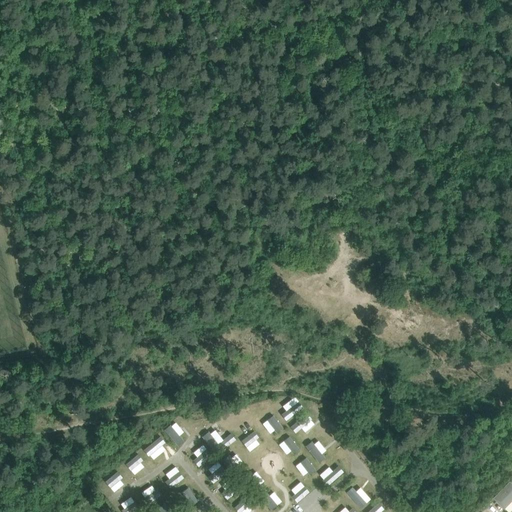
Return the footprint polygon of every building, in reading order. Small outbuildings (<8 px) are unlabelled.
[(286,411),(281,414),(286,421),(303,407),(298,401),(286,411)] [(307,413),(291,427),(296,433),(302,428),(311,420),(312,419),(307,413)] [(273,415),(267,420),(274,430),(277,433),(283,428),(273,415)] [(170,425),(164,430),(178,446),(184,441),(179,435),(172,426),(170,425)] [(209,431),(202,437),(213,450),(220,445),(218,443),(211,434),(209,431)] [(254,431),(241,441),(246,447),(256,440),(259,437),(254,431)] [(222,440),(218,443),(223,449),(236,440),(231,434),(222,440)] [(290,436),(283,441),(291,451),(293,454),(299,449),(290,436)] [(160,437),(144,450),(149,456),(150,455),(162,445),(165,443),(160,437)] [(312,441),(306,446),(319,463),(325,458),(322,454),(314,444),(312,441)] [(197,457),(193,460),(199,467),(212,455),(206,449),(197,457)] [(138,454),(126,464),(131,470),(140,462),(143,460),(138,454)] [(230,455),(223,460),(233,472),(240,467),(239,467),(232,458),(230,455)] [(306,458),(300,462),(300,463),(307,472),(310,475),(316,470),(306,458)] [(212,473),(208,477),(213,483),(227,472),(221,466),(212,473)] [(323,479),(322,480),(327,486),(343,472),(338,466),(333,471),(323,479)] [(169,479),(165,482),(170,488),(184,477),(179,471),(169,479)] [(118,472),(105,482),(110,488),(111,487),(120,480),(122,478),(118,472)] [(250,473),(244,478),(254,490),(260,484),(252,475),(250,473)] [(492,498),(504,509),(511,500),(511,484),(509,481),(492,498)] [(226,490),(222,493),(227,500),(240,488),(235,482),(226,490)] [(295,494),(292,496),(297,502),(309,492),(304,486),(295,494)] [(352,487),(346,492),(361,508),(367,503),(366,503),(356,491),(352,487)] [(145,497),(144,497),(148,503),(162,494),(157,488),(155,490),(145,497)] [(188,488),(182,492),(189,503),(196,498),(188,488)] [(267,493),(261,498),(272,510),(278,505),(270,496),(267,493)] [(246,497),(234,507),(237,511),(241,511),(249,506),(251,503),(246,497)] [(124,508),(122,510),(122,511),(132,511),(139,507),(134,501),(124,508)] [(171,511),(166,503),(159,508),(160,510),(161,511),(171,511)] [(378,503),(368,511),(380,511),(384,509),(378,503)]
